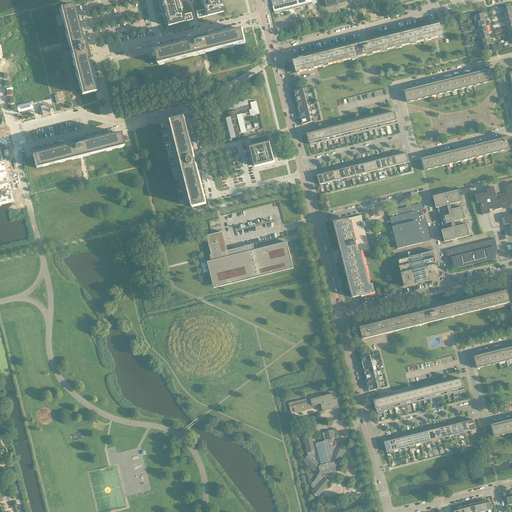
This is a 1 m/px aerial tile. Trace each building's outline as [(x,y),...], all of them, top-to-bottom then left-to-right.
[(160,0),(166,19),(167,18),(168,21),(166,22),(167,24),(168,26),(192,20),(192,17),(191,13),(190,13),(185,14),(182,15),(181,12),(180,7),(179,3),(177,0),(160,0)] [(202,0),(203,1),(204,6),(205,9),(201,10),(197,11),(196,12),(197,16),(198,19),(222,12),(222,10),(221,8),(220,8),(219,5),(221,5),(220,2),(219,0),(202,0)] [(311,0),(271,0),(274,14),(313,4),(311,0)] [(61,8),(60,8),(61,15),(62,15),(62,14),(63,14),(66,25),(64,25),(71,52),(71,54),(81,95),(95,92),(89,69),(87,58),(86,56),(89,55),(86,44),(85,44),(83,45),(83,44),(83,43),(73,5),(61,8)] [(503,9),(504,15),(511,12),(511,7),(503,9)] [(475,15),(477,22),(485,20),(483,13),(475,15)] [(296,73),(421,41),(443,36),(440,26),(440,24),(437,25),(437,26),(415,32),(415,31),(368,42),(367,42),(366,42),(364,43),(315,56),(316,57),(297,62),(296,60),(294,61),(294,62),(296,73)] [(488,31),(486,25),(478,27),(476,28),(477,34),(480,33),(488,31)] [(195,41),(156,51),(156,53),(158,62),(159,65),(246,43),(243,31),(242,29),(209,38),(207,38),(206,35),(194,38),(195,41)] [(489,37),(488,31),(480,33),(481,39),(489,37)] [(491,43),(483,45),(484,51),(492,49),(491,43)] [(123,62),(125,69),(141,65),(139,58),(123,62)] [(37,67),(18,72),(19,77),(38,72),(37,67)] [(404,91),(407,103),(493,81),(490,69),(490,70),(489,67),(482,69),(483,73),(412,90),(412,89),(405,91),(404,91)] [(38,73),(44,99),(50,98),(44,71),(38,73)] [(304,93),(303,89),(294,91),(295,97),(305,94),(307,94),(307,92),(304,93)] [(227,106),(229,112),(229,113),(228,113),(228,114),(228,115),(229,115),(230,115),(231,115),(231,117),(226,118),(232,139),(236,138),(236,137),(237,137),(237,138),(238,138),(239,138),(240,138),(240,137),(240,136),(239,133),(241,133),(242,133),(246,132),(241,115),(250,113),(251,116),(259,114),(256,102),(248,104),(247,101),(227,106)] [(398,123),(395,112),(389,113),(392,124),(398,123)] [(392,124),(389,113),(383,115),(386,126),(392,124)] [(386,126),(383,115),(377,116),(380,127),(386,126)] [(380,127),(377,116),(371,118),(374,129),(380,127)] [(185,117),(173,120),(193,203),(194,207),(207,204),(198,171),(198,168),(201,168),(198,156),(195,157),(195,156),(185,117)] [(311,121),(310,117),(301,119),(302,125),(314,122),(314,120),(311,121)] [(374,129),(371,118),(366,119),(368,130),(374,129)] [(368,130),(366,119),(360,121),(362,132),(368,130)] [(357,133),(362,132),(360,121),(354,122),(357,133)] [(351,135),(357,133),(354,122),(348,124),(351,135)] [(351,135),(348,124),(342,125),(345,136),(351,135)] [(339,138),(345,136),(342,125),(336,127),(339,138)] [(339,138),(336,127),(330,128),(333,139),(339,138)] [(333,139),(330,128),(324,130),(327,141),(333,139)] [(327,141),(324,130),(319,131),(321,142),(327,141)] [(321,142),(319,131),(313,132),(315,143),(321,142)] [(315,143),(313,132),(307,134),(310,145),(315,143)] [(72,145),(33,155),(33,156),(36,168),(123,147),(122,143),(120,135),(119,133),(86,141),(84,142),(83,138),(72,141),(73,145),(72,145)] [(424,171),(510,149),(507,138),(506,135),(499,137),(500,141),(429,159),(429,157),(422,159),(421,159),(424,171)] [(270,142),(250,147),(255,167),(275,162),(270,142)] [(409,162),(407,153),(401,154),(404,164),(404,166),(406,166),(405,163),(409,162)] [(386,158),(380,160),(384,172),(389,170),(386,158)] [(380,160),(375,161),(378,173),(384,172),(380,160)] [(375,161),(370,162),(372,172),(373,174),(378,173),(375,161)] [(7,164),(0,165),(0,189),(12,186),(7,164)] [(365,164),(359,165),(362,174),(363,177),(368,176),(365,164)] [(354,166),(349,167),(352,180),(357,178),(354,166)] [(349,167),(344,169),(347,181),(352,180),(349,167)] [(344,169),(338,170),(341,179),(341,182),(347,181),(344,169)] [(511,183),(504,186),(506,193),(497,195),(495,188),(487,190),(487,193),(483,194),(483,193),(475,195),(477,203),(480,202),(481,207),(480,207),(482,215),(490,213),(490,210),(494,209),(494,210),(503,208),(503,209),(510,207),(511,215),(504,217),(506,225),(509,224),(510,229),(511,237),(511,236),(511,205),(511,204),(511,183)] [(465,219),(462,207),(456,209),(455,204),(461,202),(458,190),(433,197),(436,208),(438,208),(443,230),(441,230),(444,242),(470,236),(467,224),(460,226),(459,221),(465,219)] [(422,203),(415,205),(416,207),(406,210),(406,207),(388,212),(398,249),(431,241),(422,203)] [(361,216),(334,222),(334,223),(335,223),(340,246),(338,251),(339,251),(339,252),(338,258),(342,257),(353,298),(371,293),(371,294),(375,293),(373,284),(370,285),(362,252),(368,250),(367,244),(368,243),(367,239),(366,239),(361,222),(362,221),(361,216)] [(293,268),(287,242),(263,248),(255,250),(254,250),(228,257),(227,251),(222,232),(207,236),(210,247),(209,247),(211,255),(212,256),(213,260),(211,261),(207,262),(211,275),(212,279),(212,280),(226,276),(228,285),(293,268)] [(495,255),(498,254),(499,254),(495,239),(494,239),(495,239),(470,245),(446,251),(450,266),(453,265),(454,270),(496,259),(495,255)] [(437,264),(434,251),(420,254),(411,256),(398,260),(404,285),(405,287),(418,284),(417,282),(427,279),(427,281),(440,278),(437,264)] [(363,339),(487,308),(510,302),(507,292),(507,291),(504,291),(504,293),(482,298),(482,297),(435,309),(435,308),(434,308),(430,309),(431,310),(382,322),(382,323),(363,328),(363,327),(360,327),(361,329),(360,329),(363,339)] [(511,348),(482,356),(481,355),(474,357),(477,368),(511,359),(511,348)] [(374,360),(374,359),(373,355),(370,355),(361,357),(362,363),(372,361),(374,360)] [(464,389),(462,378),(456,380),(458,391),(464,389)] [(458,391),(456,380),(450,381),(453,392),(458,391)] [(453,392),(450,381),(444,383),(447,394),(453,392)] [(378,387),(377,383),(368,385),(369,391),(381,388),(381,386),(378,387)] [(447,394),(444,383),(438,384),(441,395),(447,394)] [(441,395),(438,384),(432,386),(435,397),(441,395)] [(435,397),(432,386),(427,387),(429,398),(435,397)] [(429,398),(427,387),(421,389),(423,400),(429,398)] [(423,400),(421,389),(415,390),(418,401),(423,400)] [(418,401),(415,390),(409,392),(412,403),(418,401)] [(339,407),(337,399),(334,400),(332,391),(328,392),(328,393),(314,397),(314,395),(306,397),(306,399),(288,403),(291,413),(321,405),(323,412),(339,407)] [(412,403),(409,392),(403,393),(406,404),(412,403)] [(406,404),(403,393),(397,395),(400,406),(406,404)] [(400,406),(397,395),(392,396),(394,407),(400,406)] [(394,407),(392,396),(386,397),(389,409),(394,407)] [(389,409),(386,397),(380,399),(383,410),(389,409)] [(383,410),(380,399),(374,400),(376,412),(383,410)] [(476,429),(473,420),(467,421),(470,431),(471,434),(472,433),(471,431),(476,429)] [(511,420),(499,424),(499,423),(491,425),(494,437),(511,432),(511,420)] [(470,431),(467,421),(462,422),(464,432),(465,435),(467,435),(466,432),(470,431)] [(464,432),(462,422),(456,424),(459,437),(461,436),(460,433),(464,432)] [(459,437),(456,424),(451,425),(453,435),(454,438),(459,437)] [(453,435),(451,425),(445,427),(448,436),(448,439),(450,439),(449,436),(453,435)] [(448,436),(445,427),(440,428),(442,438),(443,441),(444,440),(444,437),(448,436)] [(442,438),(440,428),(434,429),(437,439),(437,442),(439,442),(438,439),(442,438)] [(318,443),(316,443),(314,435),(313,435),(304,437),(303,443),(306,445),(305,451),(307,452),(308,455),(304,460),(307,465),(310,465),(313,470),(316,471),(318,477),(311,484),(311,487),(314,489),(312,491),(313,493),(317,496),(319,496),(322,492),(322,490),(324,488),(326,487),(329,484),(329,481),(325,478),(324,474),(333,472),(332,471),(334,470),(334,472),(340,471),(338,464),(342,460),(341,457),(345,452),(344,449),(337,446),(335,447),(333,446),(333,445),(332,440),(334,439),(335,432),(332,430),(323,432),(324,433),(323,433),(325,441),(323,442),(318,443)] [(431,441),(429,431),(423,432),(425,442),(426,445),(428,445),(427,442),(431,441)] [(425,442),(423,432),(417,434),(420,443),(421,446),(422,446),(422,443),(425,442)] [(414,445),(412,435),(406,436),(409,446),(410,449),(411,449),(410,446),(414,445)] [(409,446),(406,436),(401,438),(403,448),(404,450),(406,450),(405,447),(409,446)] [(403,448),(401,438),(395,439),(398,449),(399,452),(400,451),(399,449),(403,448)] [(392,450),(390,441),(384,442),(387,455),(389,454),(388,451),(392,450)]
